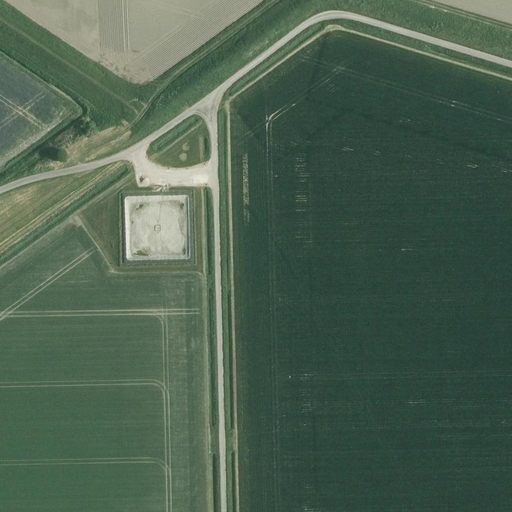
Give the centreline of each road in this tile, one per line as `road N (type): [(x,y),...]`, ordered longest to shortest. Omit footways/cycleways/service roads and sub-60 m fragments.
road 1 (unclassified): [(211,97),(221,511)]
road 2 (unclassified): [(511,64),(331,15),(308,23),(211,97)]
road 3 (unclassified): [(0,191),(132,152),(211,97)]
road 4 (track): [(281,0),(168,84),(124,133)]
road 5 (track): [(0,43),(124,133)]
